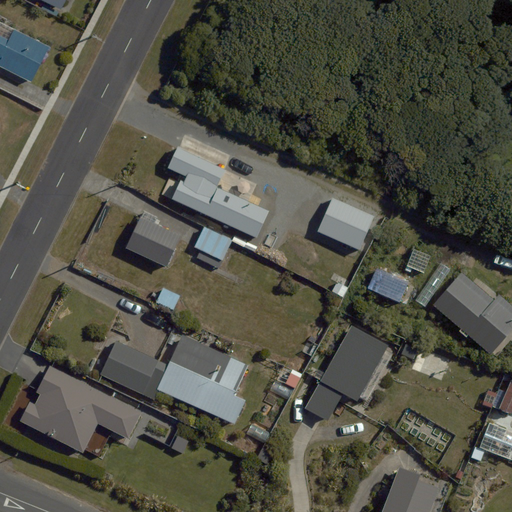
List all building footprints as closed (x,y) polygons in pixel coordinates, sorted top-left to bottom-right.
[(68,3),(62,0),(0,0),(0,18),(50,42),(68,3)] [(392,0),(309,0),(376,33),(392,0)] [(38,80),(0,60),(0,103),(20,114),(38,80)] [(235,158),(184,132),(167,166),(217,192),(235,158)] [(219,196),(170,174),(157,207),(209,228),(219,196)] [(139,212),(124,245),(167,266),(183,232),(139,212)] [(172,275),(139,253),(121,279),(155,301),(172,275)] [(480,306),(398,268),(381,303),(373,300),(363,323),(452,364),(480,306)] [(115,340),(100,374),(141,393),(157,359),(115,340)] [(386,388),(343,364),(293,450),(318,464),(328,446),(338,451),(351,429),(360,434),(386,388)] [(236,396),(171,371),(148,429),(235,463),(245,437),(224,429),(236,396)] [(134,445),(45,400),(17,456),(79,487),(93,460),(127,477),(134,445)] [(427,511),(440,481),(400,465),(380,511),(427,511)]
